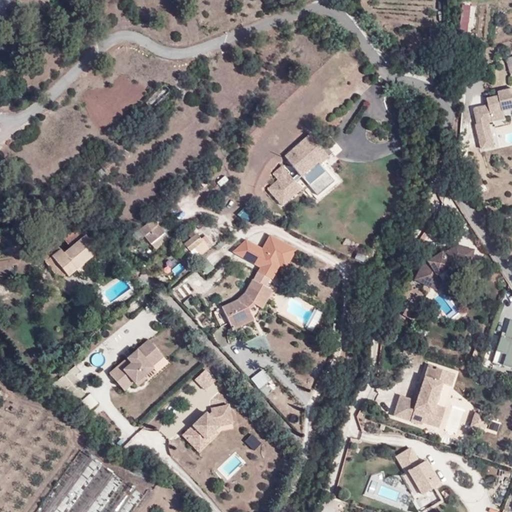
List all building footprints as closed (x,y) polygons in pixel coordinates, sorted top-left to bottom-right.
[(474,59),(473,51),(466,53),(466,59),(463,59),(463,67),(471,66),(471,59),(474,59)] [(360,65),(368,74),(371,71),(364,62),(360,65)] [(511,92),(500,95),(488,98),(490,104),(475,108),(480,125),(505,118),(503,111),(511,108),(511,92)] [(316,180),(326,171),(320,164),(317,160),(326,153),(310,134),(284,156),(293,166),(276,180),(284,191),(308,171),(316,180)] [(320,164),(329,157),(326,153),(317,160),(320,164)] [(102,180),(117,166),(109,158),(100,166),(101,168),(96,173),(102,180)] [(460,165),(474,191),(485,185),(471,159),(460,165)] [(248,221),(252,213),(242,207),(237,215),(248,221)] [(153,218),(139,229),(150,243),(164,232),(153,218)] [(71,239),(75,243),(84,235),(75,224),(60,237),(66,243),(71,239)] [(209,231),(204,226),(201,228),(206,234),(209,231)] [(187,236),(189,239),(184,244),(188,249),(189,250),(202,240),(201,238),(206,234),(201,228),(196,233),(194,230),(187,236)] [(166,231),(164,232),(150,243),(148,246),(151,250),(169,235),(166,231)] [(67,276),(97,251),(84,235),(75,243),(63,253),(53,241),(38,254),(60,279),(65,274),(67,276)] [(269,278),(273,271),(275,272),(279,264),(285,267),(294,249),(269,237),(262,251),(245,242),(233,253),(261,267),(254,280),(253,279),(245,294),(237,301),(222,307),(232,329),(253,319),(248,309),(247,307),(252,302),(254,304),(262,308),(271,290),(266,287),(270,279),(269,278)] [(196,258),(208,247),(202,240),(189,250),(196,258)] [(474,250),(456,247),(454,248),(463,263),(472,264),(474,250)] [(438,276),(459,262),(463,263),(454,248),(444,255),(443,253),(428,262),(425,261),(416,280),(432,288),(436,279),(438,276)] [(192,260),(196,258),(189,250),(188,249),(185,252),(192,260)] [(174,255),(165,261),(173,274),(182,269),(174,255)] [(196,290),(204,285),(197,273),(188,279),(196,290)] [(437,290),(441,281),(436,279),(432,288),(437,290)] [(149,323),(157,316),(147,305),(136,316),(151,333),(155,329),(149,323)] [(511,318),(505,317),(493,362),(511,367),(511,318)] [(149,340),(109,373),(117,383),(127,375),(134,382),(137,386),(146,379),(144,376),(153,368),(151,366),(163,356),(149,340)] [(250,377),(258,388),(270,379),(261,368),(250,377)] [(429,368),(423,387),(420,386),(435,408),(436,405),(443,384),(451,387),(455,374),(437,368),(436,371),(429,368)] [(67,397),(82,385),(70,370),(53,384),(62,394),(67,397)] [(205,390),(214,381),(204,370),(194,380),(205,390)] [(134,382),(127,375),(117,383),(124,390),(134,382)] [(395,416),(423,426),(424,422),(427,414),(433,415),(435,408),(420,386),(419,386),(415,399),(418,400),(418,403),(401,397),(395,416)] [(89,393),(82,398),(89,408),(96,403),(89,393)] [(211,410),(212,414),(210,416),(206,420),(203,417),(183,436),(195,449),(205,439),(206,440),(218,429),(220,427),(233,425),(229,406),(211,410)] [(424,422),(439,427),(442,418),(437,411),(435,408),(433,415),(427,414),(424,422)] [(445,409),(442,408),(437,411),(442,418),(445,409)] [(472,426),(481,429),(485,417),(476,414),(472,426)] [(199,453),(221,433),(218,429),(206,440),(205,439),(195,449),(199,453)] [(422,495),(440,485),(427,461),(421,464),(411,448),(397,457),(406,473),(408,471),(422,495)] [(135,511),(146,498),(82,451),(37,511),(135,511)]
